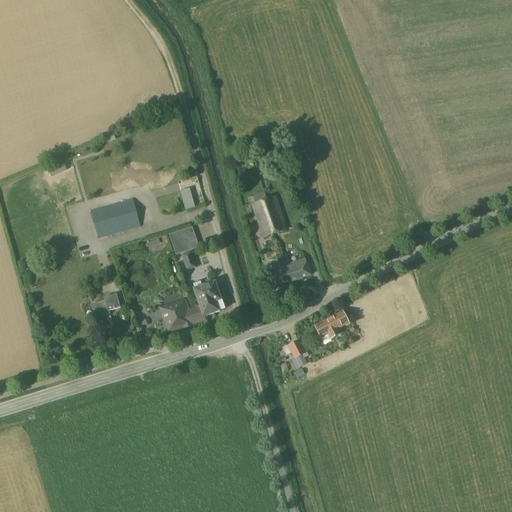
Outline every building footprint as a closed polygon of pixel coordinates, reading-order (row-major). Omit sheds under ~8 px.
[(53,179),(69,172),(65,162),(49,169),(53,179)] [(185,210),(196,208),(192,188),(182,190),(185,210)] [(276,196),(264,201),(276,235),(288,232),(276,196)] [(93,211),(100,239),(129,232),(129,229),(138,226),(132,201),(93,211)] [(276,235),(264,201),(251,205),(263,239),(276,235)] [(192,229),(171,236),(178,255),(198,248),(192,229)] [(158,236),(142,240),(144,248),(160,244),(158,236)] [(196,268),(191,253),(180,257),(185,272),(196,268)] [(287,255),(280,258),(283,265),(284,265),(288,275),(288,274),(291,283),(311,276),(306,259),(290,264),(287,255)] [(283,265),(280,258),(266,263),(274,288),(279,286),(280,287),(291,283),(288,274),(288,275),(284,265),(283,265)] [(215,283),(194,290),(200,308),(203,318),(204,318),(220,312),(217,303),(221,302),(216,286),(215,283)] [(106,303),(94,307),(101,331),(109,329),(106,316),(109,315),(108,313),(120,309),(116,296),(105,300),(106,303)] [(184,302),(161,310),(164,321),(168,320),(171,329),(189,323),(190,326),(205,321),(204,318),(203,318),(200,308),(187,312),(184,302)] [(320,338),(328,334),(330,339),(340,335),(337,330),(349,324),(343,312),(314,327),(320,338)] [(306,354),(299,340),(297,341),(288,346),(287,346),(294,358),(289,361),(294,372),(302,368),(307,365),(302,356),(306,354)]
